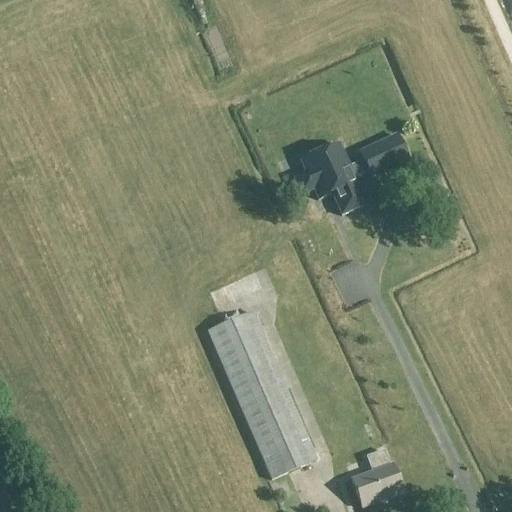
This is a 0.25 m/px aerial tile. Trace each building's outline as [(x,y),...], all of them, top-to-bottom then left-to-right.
[(332,54),(350,46),(345,36),(327,44),(332,54)] [(332,109),(324,92),(318,78),(260,103),(274,134),(332,109)] [(401,133),(365,150),(375,172),(411,155),(401,133)] [(371,206),(343,147),(308,163),(313,174),(298,181),(306,198),(318,192),(323,202),(336,196),(337,198),(346,218),(371,206)] [(328,234),(342,242),(352,225),(339,217),(328,234)] [(317,464),(254,315),(207,335),(270,483),(317,464)] [(361,511),(404,496),(394,467),(389,469),(384,455),(367,461),(372,475),(351,483),(361,511)]
